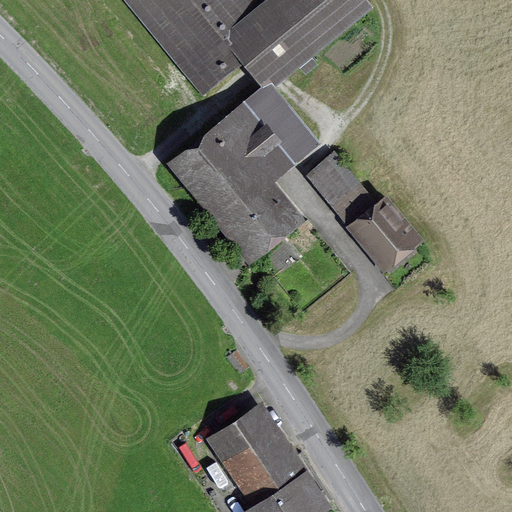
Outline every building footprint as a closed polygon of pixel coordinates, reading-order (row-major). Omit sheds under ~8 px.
[(127,0),(203,92),(245,58),(268,86),(298,61),(306,71),(316,63),(308,53),(369,3),(366,0),(269,0),(263,5),(258,0),(127,0)] [(271,180),(296,161),(249,103),(180,158),(253,248),(297,213),(271,180)] [(311,172),(356,227),(378,209),(334,153),(311,172)] [(378,209),(356,227),(383,261),(414,236),(386,202),(378,209)] [(248,508),(250,511),(304,511),(319,503),(256,409),(217,435),(261,500),(248,508)]
